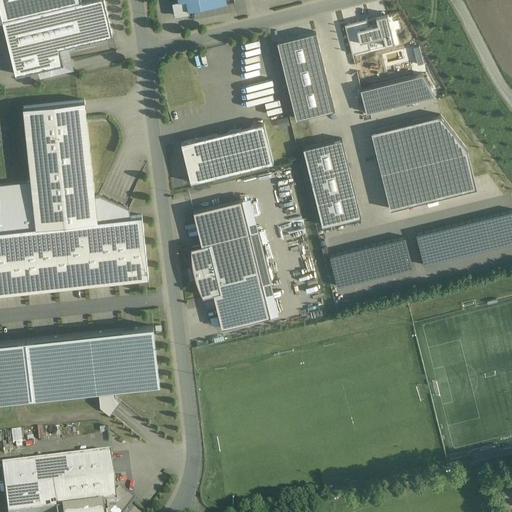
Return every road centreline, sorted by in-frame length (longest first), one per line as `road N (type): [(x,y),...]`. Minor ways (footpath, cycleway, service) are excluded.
road 1 (residential): [(174,511),(192,475),(194,438),(142,49)]
road 2 (unknown): [(179,330),(260,318),(296,297),(252,180),(162,203)]
road 3 (residential): [(350,0),(142,49)]
